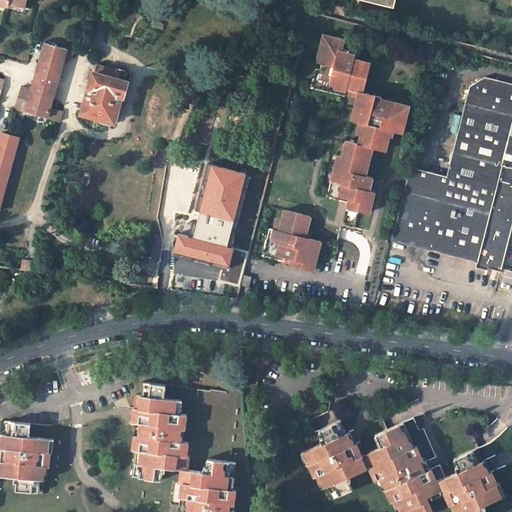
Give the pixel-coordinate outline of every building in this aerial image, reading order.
[(384,149),(390,129),(397,131),(400,119),(405,120),(409,105),(394,101),(392,105),(387,103),(380,102),(381,96),(363,91),(371,63),(354,58),(355,54),(342,51),(345,40),(324,34),(320,50),(325,51),(322,62),(326,63),(324,69),(321,68),(316,67),(312,86),(333,92),(335,86),(346,89),(347,87),(359,90),(358,95),(352,119),(364,122),(359,143),(347,140),(339,169),(336,180),(331,179),(327,195),(341,199),(342,195),(350,197),(349,201),(348,204),(358,207),(358,209),(368,212),(374,191),(369,190),(365,189),(367,183),(370,183),(372,176),(365,174),(361,173),(364,165),(367,166),(372,146),(384,149)] [(51,107),(65,55),(67,48),(45,42),(37,73),(33,87),(26,111),(49,117),(51,107)] [(320,50),(317,61),(322,62),(325,51),(320,50)] [(93,74),(82,113),(103,119),(102,122),(110,124),(111,121),(113,122),(121,95),(122,96),(127,80),(126,80),(128,72),(97,64),(94,74),(93,74)] [(511,115),(511,83),(484,77),(469,87),(465,103),(511,115)] [(26,111),(33,87),(29,86),(29,87),(21,85),(15,108),(26,111)] [(346,89),(335,86),(333,92),(344,94),(345,95),(345,92),(346,89)] [(345,92),(358,95),(359,90),(347,87),(346,89),(345,92)] [(390,240),(477,262),(502,165),(511,123),(511,115),(465,103),(447,175),(423,169),(409,166),(390,240)] [(63,111),(51,107),(49,117),(61,120),(63,111)] [(511,123),(502,165),(511,167),(511,123)] [(0,207),(19,137),(0,131),(0,207)] [(246,173),(212,164),(200,211),(234,220),(246,173)] [(511,167),(502,165),(477,262),(476,267),(486,269),(485,275),(487,275),(489,268),(501,271),(511,231),(511,167)] [(313,250),(316,239),(306,237),(311,216),(285,210),(280,230),(275,229),(272,243),(266,241),(263,255),(278,258),(279,255),(291,258),(291,260),(298,262),(297,266),(314,270),(319,252),(313,250)] [(227,246),(234,220),(200,211),(193,237),(227,246)] [(270,228),(266,241),(272,243),(275,229),(270,228)] [(233,247),(227,246),(193,237),(179,233),(174,250),(229,264),(233,247)] [(319,252),(322,241),(316,239),(313,250),(319,252)] [(248,251),(233,247),(229,264),(227,269),(221,268),(218,280),(239,285),(248,251)] [(22,260),(21,269),(33,270),(35,261),(22,260)] [(251,278),(243,275),(240,286),(248,288),(251,278)] [(249,371),(246,386),(257,387),(260,372),(249,371)] [(136,449),(133,474),(161,479),(163,466),(180,468),(178,481),(182,482),(181,490),(180,496),(186,497),(183,511),(234,511),(235,504),(233,504),(235,490),(233,489),(236,462),(208,458),(207,472),(187,469),(189,456),(186,455),(188,441),(183,441),(184,428),(185,428),(187,414),(180,413),(182,400),(164,397),(166,384),(145,382),(144,395),(137,394),(136,407),(134,406),(133,413),(133,420),(137,421),(133,448),(136,449)] [(379,477),(384,490),(386,489),(391,501),(394,500),(399,511),(433,511),(434,511),(428,499),(447,492),(452,503),(453,503),(456,511),(486,511),(486,509),(488,508),(486,503),(506,495),(501,482),(499,483),(493,471),(492,472),(489,465),(487,459),(483,460),(478,448),(456,458),(460,466),(457,467),(459,471),(439,480),(434,468),(430,469),(428,464),(425,457),(423,458),(417,446),(416,446),(405,422),(375,435),(381,447),(364,454),(359,442),(356,443),(353,437),(350,430),(347,432),(342,420),(320,429),(324,437),(321,439),(323,443),(303,452),(309,465),(311,464),(316,476),(318,476),(323,487),(325,486),(331,498),(353,488),(349,481),(352,479),(350,475),(371,466),(376,479),(379,477)] [(0,474),(15,476),(15,482),(17,482),(17,489),(44,492),(46,480),(48,480),(49,466),(50,466),(52,452),(53,452),(54,439),(29,436),(30,423),(5,421),(4,434),(0,433),(0,474)]
